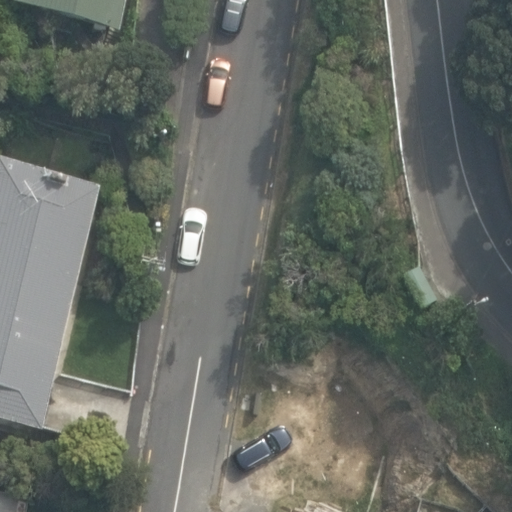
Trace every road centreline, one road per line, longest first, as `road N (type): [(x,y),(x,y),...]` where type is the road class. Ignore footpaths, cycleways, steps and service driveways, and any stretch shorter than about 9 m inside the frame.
road 1 (residential): [(177,511),(240,203),(268,0)]
road 2 (residential): [(511,269),(474,217),(466,186),(443,0)]
